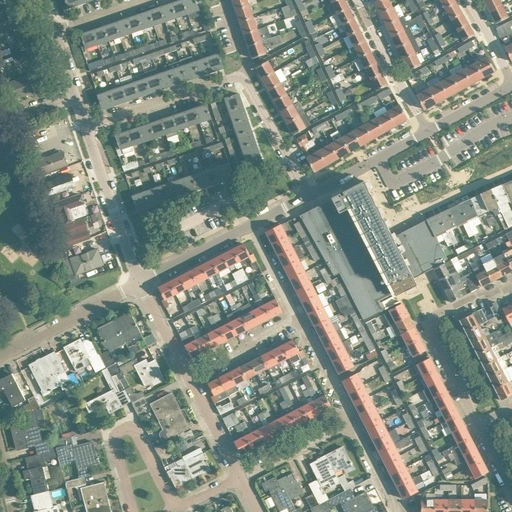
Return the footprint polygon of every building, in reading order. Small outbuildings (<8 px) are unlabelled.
[(183,0),(182,0),(172,4),(176,17),(187,13),(183,0)] [(183,0),(187,13),(190,19),(201,15),(199,9),(203,8),(200,1),(197,2),(197,1),(196,1),(195,0),(183,0)] [(250,5),(247,0),(232,0),(236,10),(250,5)] [(344,0),(336,0),(332,2),(337,13),(348,8),(344,0)] [(378,0),(374,2),(380,14),(393,7),(388,0),(378,0)] [(417,10),(411,0),(407,0),(405,1),(411,12),(417,10)] [(440,12),(445,9),(456,2),(454,0),(435,0),(434,1),(440,12)] [(499,0),(485,0),(484,1),(490,12),(489,12),(490,12),(503,6),(499,0)] [(462,13),(456,2),(445,9),(451,20),(462,13)] [(172,4),(160,8),(165,21),(176,17),(172,4)] [(236,10),(240,22),(254,17),(250,5),(236,10)] [(503,6),(490,12),(495,24),(508,17),(503,6)] [(380,14),(386,25),(398,19),(393,7),(380,14)] [(7,12),(13,29),(22,26),(20,20),(16,8),(7,11),(7,12)] [(160,8),(149,11),(154,25),(165,21),(160,8)] [(343,24),(354,19),(348,8),(337,13),(330,17),(333,23),(340,19),(343,24)] [(149,11),(138,15),(142,28),(154,25),(149,11)] [(0,14),(0,22),(3,32),(13,29),(7,12),(0,14)] [(468,24),(462,13),(451,20),(457,30),(468,24)] [(138,15),(127,19),(131,32),(142,28),(138,15)] [(386,25),(391,37),(409,28),(417,24),(423,21),(419,15),(406,22),(403,16),(398,19),(386,25)] [(258,29),(254,17),(240,22),(244,34),(258,29)] [(127,19),(115,23),(120,36),(131,32),(127,19)] [(360,30),(354,19),(343,24),(348,35),(360,30)] [(425,26),(423,21),(417,24),(420,29),(425,26)] [(511,30),(510,26),(510,27),(508,22),(495,28),(501,38),(507,35),(511,44),(505,47),(511,61),(511,30)] [(115,23),(104,27),(108,40),(120,36),(115,23)] [(464,41),(475,34),(468,24),(457,30),(464,41)] [(313,26),(308,28),(311,34),(316,32),(313,26)] [(93,31),(97,44),(108,40),(104,27),(93,31)] [(307,36),(303,27),(298,29),(303,38),(307,36)] [(244,34),(248,46),(262,42),(258,29),(244,34)] [(365,41),(360,30),(348,35),(354,46),(365,41)] [(404,30),(391,37),(397,48),(410,42),(404,30)] [(93,31),(82,34),(81,35),(83,41),(80,42),(82,49),(97,44),(93,31)] [(280,35),(262,42),(248,46),(253,58),(266,54),(264,47),(268,46),(269,48),(283,43),(280,35)] [(429,46),(434,43),(431,37),(426,40),(429,46)] [(365,41),(354,46),(359,57),(371,52),(365,41)] [(472,41),(465,45),(467,49),(474,45),(472,41)] [(397,48),(403,60),(415,53),(410,42),(397,48)] [(437,49),(434,43),(429,46),(432,51),(437,49)] [(177,50),(175,45),(163,50),(165,54),(171,52),(177,50)] [(460,53),(467,49),(465,45),(457,49),(460,53)] [(326,55),(324,48),(318,51),(321,57),(326,55)] [(165,54),(163,50),(151,54),(153,59),(159,56),(165,54)] [(376,63),(371,52),(359,57),(365,68),(376,63)] [(415,53),(403,60),(408,71),(421,65),(415,53)] [(153,59),(151,54),(139,58),(141,63),(146,61),(153,59)] [(206,58),(211,72),(223,68),(218,54),(206,58)] [(442,58),(444,63),(451,59),(449,54),(442,58)] [(487,57),(475,63),(483,78),(495,71),(487,57)] [(199,76),(211,72),(206,58),(194,62),(199,76)] [(444,63),(442,58),(434,62),(437,67),(444,63)] [(175,84),(187,80),(182,66),(180,61),(168,65),(170,71),(175,84)] [(259,73),(262,79),(274,72),(268,61),(256,68),(259,73)] [(182,66),(187,80),(199,76),(194,62),(182,66)] [(376,63),(365,68),(371,79),(382,74),(376,63)] [(471,84),(483,78),(475,63),(463,69),(471,84)] [(418,71),(421,75),(428,71),(426,66),(418,71)] [(268,90),(281,83),(287,80),(281,68),(274,72),(262,79),(267,87),(268,89),(268,90)] [(463,69),(452,76),(460,91),(471,84),(463,69)] [(158,75),(163,88),(175,84),(170,71),(158,75)] [(334,71),(328,74),(333,84),(344,79),(342,74),(336,77),(334,71)] [(421,75),(418,71),(411,75),(414,79),(421,75)] [(29,76),(34,93),(35,94),(44,91),(39,76),(38,73),(29,76)] [(388,85),(382,74),(371,79),(376,90),(388,85)] [(151,92),(163,88),(158,75),(146,79),(151,92)] [(19,79),(25,96),(34,93),(29,76),(19,79)] [(448,97),(460,91),(452,76),(440,82),(448,97)] [(10,82),(10,83),(16,99),(25,96),(19,79),(10,82)] [(134,83),(139,96),(151,92),(146,79),(134,83)] [(440,82),(428,89),(436,103),(448,97),(440,82)] [(127,101),(139,96),(134,83),(122,87),(127,101)] [(270,93),(275,101),(287,94),(281,83),(268,90),(270,93)] [(110,91),(115,105),(127,101),(122,87),(110,91)] [(425,110),(436,103),(428,89),(417,95),(425,110)] [(386,90),(378,94),(381,100),(389,96),(386,90)] [(103,109),(115,105),(110,91),(98,95),(103,109)] [(229,111),(243,106),(239,94),(225,98),(225,99),(229,111)] [(275,101),(281,112),(293,105),(287,94),(275,101)] [(344,94),(339,96),(341,102),(347,100),(344,94)] [(374,97),(367,100),(370,106),(377,102),(374,97)] [(362,110),(370,106),(367,100),(359,104),(362,110)] [(215,102),(210,103),(210,104),(214,116),(219,114),(217,108),(215,102)] [(287,123),(300,117),(306,113),(300,102),(293,105),(281,112),(287,123)] [(390,102),(385,105),(387,109),(387,110),(388,112),(396,126),(406,120),(407,119),(402,111),(399,105),(394,108),(390,102)] [(206,105),(195,108),(200,122),(211,118),(206,105)] [(247,118),(243,106),(229,111),(233,123),(247,118)] [(200,122),(195,108),(184,112),(188,126),(200,122)] [(351,109),(343,113),(346,118),(353,114),(351,109)] [(188,126),(184,112),(172,116),(177,130),(188,126)] [(384,133),(396,126),(388,112),(376,118),(384,133)] [(339,122),(346,118),(343,113),(335,117),(339,122)] [(161,120),(166,133),(167,138),(179,134),(177,130),(172,116),(161,120)] [(306,128),(300,117),(287,123),(294,134),(306,128)] [(233,123),(237,135),(251,130),(247,118),(233,123)] [(376,118),(364,125),(373,139),(384,133),(376,118)] [(166,133),(161,120),(150,124),(154,137),(166,133)] [(327,121),(320,125),(322,130),(330,127),(327,121)] [(154,137),(150,124),(138,128),(143,141),(154,137)] [(315,134),(322,130),(320,125),(312,129),(315,134)] [(361,146),(373,139),(364,125),(353,131),(361,146)] [(138,128),(127,132),(132,145),(143,141),(138,128)] [(33,145),(36,143),(34,137),(38,136),(36,129),(23,134),(27,147),(33,145)] [(255,142),(251,130),(237,135),(242,147),(255,142)] [(334,142),(330,144),(338,159),(350,152),(341,138),(338,131),(331,135),(334,142)] [(361,146),(353,131),(341,138),(350,152),(361,146)] [(134,151),(132,145),(127,132),(116,136),(118,142),(117,142),(118,142),(114,143),(117,150),(119,156),(134,151)] [(27,162),(32,160),(38,158),(33,145),(27,147),(23,134),(17,136),(24,155),(27,162)] [(301,146),(309,142),(305,134),(304,135),(296,139),(301,146)] [(307,157),(311,164),(315,172),(327,165),(313,140),(309,142),(301,146),(304,152),(307,157)] [(222,142),(210,146),(212,152),(224,147),(222,142)] [(242,147),(246,159),(259,154),(255,142),(242,147)] [(322,143),(317,146),(327,165),(338,159),(330,144),(325,147),(322,143)] [(40,176),(69,165),(64,151),(35,162),(40,176)] [(263,166),(259,154),(246,159),(250,171),(263,166)] [(27,162),(33,180),(39,178),(32,160),(27,162)] [(234,177),(229,163),(217,167),(222,181),(234,177)] [(222,181),(217,167),(205,172),(209,185),(222,181)] [(197,189),(209,185),(205,172),(204,168),(192,172),(193,176),(197,189)] [(41,184),(47,198),(61,193),(63,199),(78,194),(70,173),(41,184)] [(197,189),(193,176),(181,180),(185,193),(197,189)] [(39,178),(33,180),(39,196),(45,194),(39,178)] [(185,193),(181,180),(169,184),(173,197),(185,193)] [(511,180),(502,185),(509,202),(511,207),(511,180)] [(329,200),(322,204),(317,206),(313,209),(300,216),(301,218),(334,276),(339,273),(364,320),(399,302),(399,301),(385,308),(382,303),(417,285),(414,278),(433,269),(448,261),(436,237),(427,219),(393,237),(381,214),(364,181),(332,197),(332,199),(329,200)] [(161,202),(173,197),(169,184),(157,188),(161,202)] [(501,184),(490,189),(498,207),(504,220),(508,228),(511,225),(511,213),(507,203),(509,202),(502,185),(501,184)] [(161,202),(157,188),(144,192),(149,206),(161,202)] [(504,220),(498,207),(490,189),(480,193),(480,194),(488,211),(492,210),(495,217),(497,216),(500,222),(504,220)] [(137,210),(149,206),(144,192),(132,196),(137,209),(137,210)] [(45,194),(39,196),(43,208),(49,206),(47,199),(45,194)] [(469,199),(478,218),(489,213),(488,211),(480,194),(469,199)] [(47,199),(49,206),(61,201),(58,195),(47,199)] [(469,199),(459,204),(473,235),(478,233),(472,220),(478,218),(469,199)] [(63,206),(68,221),(89,214),(84,200),(63,206)] [(473,235),(459,204),(448,209),(457,227),(462,225),(468,237),(473,235)] [(53,216),(49,206),(43,208),(47,218),(53,216)] [(451,230),(457,227),(448,209),(438,214),(453,245),(457,243),(451,230)] [(453,245),(438,214),(427,219),(436,237),(442,234),(448,247),(453,245)] [(53,216),(47,218),(51,229),(57,227),(53,216)] [(489,228),(494,226),(491,217),(486,220),(489,228)] [(298,231),(302,228),(299,221),(294,224),(298,231)] [(63,230),(69,245),(91,237),(86,222),(63,230)] [(266,232),(272,244),(287,236),(281,225),(281,224),(266,232)] [(57,227),(51,229),(55,239),(60,237),(57,227)] [(302,228),(298,231),(302,238),(306,236),(302,228)] [(272,244),(278,256),(293,248),(287,236),(272,244)] [(309,240),(305,243),(311,254),(315,251),(309,240)] [(496,240),(485,245),(488,249),(498,244),(496,240)] [(511,271),(511,270),(511,246),(509,241),(504,243),(508,251),(503,254),(511,271)] [(244,244),(233,249),(242,266),(246,263),(244,259),(249,257),(252,263),(256,261),(253,254),(250,255),(244,244)] [(455,250),(457,254),(467,249),(465,245),(455,250)] [(105,266),(99,248),(69,258),(75,276),(105,266)] [(278,256),(284,267),(299,260),(293,248),(278,256)] [(466,257),(476,252),(474,248),(464,253),(466,257)] [(65,249),(59,251),(63,261),(68,259),(65,249)] [(233,249),(222,255),(229,267),(234,264),(236,269),(242,266),(233,249)] [(315,251),(311,254),(315,261),(320,259),(315,251)] [(448,261),(433,269),(440,281),(457,272),(453,264),(458,261),(466,257),(464,253),(448,261)] [(493,259),(502,276),(511,271),(503,254),(493,259)] [(222,255),(212,260),(218,272),(229,267),(222,255)] [(491,282),(502,276),(493,259),(483,264),(491,282)] [(203,265),(201,265),(207,278),(213,275),(218,285),(223,283),(218,272),(212,260),(206,263),(203,265)] [(284,267),(290,279),(305,272),(299,260),(284,267)] [(256,261),(252,263),(251,263),(254,270),(259,267),(256,261)] [(473,269),(481,286),(491,282),(483,264),(473,269)] [(201,265),(191,271),(197,283),(207,278),(201,265)] [(325,268),(321,270),(324,277),(329,274),(325,268)] [(191,271),(180,276),(186,289),(189,293),(199,288),(197,283),(191,271)] [(290,279),(296,291),(311,283),(305,272),(290,279)] [(457,272),(440,281),(445,292),(457,286),(463,283),(474,277),(471,272),(460,278),(457,272)] [(246,274),(235,279),(238,285),(248,279),(246,274)] [(329,274),(324,277),(328,284),(331,282),(332,281),(332,280),(329,274)] [(180,276),(169,282),(176,294),(186,289),(180,276)] [(479,288),(474,277),(463,283),(464,286),(467,284),(471,292),(479,288)] [(226,284),(225,285),(227,290),(238,285),(235,279),(226,284)] [(169,282),(159,287),(165,299),(162,301),(165,307),(169,305),(166,299),(176,294),(169,282)] [(252,282),(248,284),(256,301),(254,301),(258,308),(253,311),(259,323),(271,317),(264,305),(261,299),(258,293),(252,282)] [(296,291),(302,303),(317,295),(311,283),(296,291)] [(457,286),(445,292),(451,302),(467,294),(464,288),(460,290),(457,286)] [(219,287),(214,290),(217,296),(222,293),(219,287)] [(343,287),(338,290),(342,297),(347,295),(343,287)] [(214,290),(208,293),(211,299),(217,296),(214,290)] [(9,301),(11,300),(16,297),(13,292),(6,295),(9,301)] [(201,292),(198,293),(203,303),(206,301),(203,296),(201,292)] [(302,303),(309,315),(323,307),(317,295),(302,303)] [(342,297),(335,301),(341,313),(342,312),(353,307),(347,295),(342,297)] [(198,298),(193,301),(195,307),(201,304),(198,298)] [(264,305),(271,317),(282,312),(276,299),(264,305)] [(193,301),(182,307),(185,312),(195,307),(193,301)] [(248,329),(259,323),(253,311),(249,303),(243,307),(240,302),(236,305),(242,317),(248,329)] [(500,311),(495,302),(489,305),(495,317),(496,317),(501,314),(500,311)] [(390,311),(384,314),(390,325),(395,322),(408,316),(402,305),(402,304),(400,304),(389,310),(390,311)] [(511,304),(502,309),(509,321),(511,319),(511,304)] [(230,322),(237,335),(248,329),(242,317),(236,305),(231,307),(233,312),(227,316),(230,322)] [(309,315),(315,326),(330,319),(323,307),(309,315)] [(353,307),(342,312),(344,316),(351,313),(355,311),(353,307)] [(201,308),(196,311),(199,317),(204,314),(201,308)] [(463,327),(466,332),(478,325),(483,323),(486,321),(480,310),(473,313),(460,320),(460,321),(461,321),(464,327),(463,327)] [(355,311),(351,313),(355,321),(359,318),(355,311)] [(125,342),(141,334),(130,313),(114,321),(125,342)] [(207,334),(214,347),(225,341),(219,328),(215,322),(213,316),(208,318),(214,331),(207,334)] [(408,316),(395,322),(390,325),(396,337),(401,334),(414,327),(408,316)] [(496,317),(495,317),(486,321),(483,323),(485,327),(498,321),(496,317)] [(359,318),(355,321),(358,328),(363,326),(359,318)] [(330,319),(315,326),(321,338),(340,328),(337,322),(332,324),(330,319)] [(372,320),(366,323),(369,329),(372,334),(376,332),(381,330),(375,319),(372,320)] [(125,342),(114,321),(98,329),(104,341),(102,342),(106,349),(107,348),(109,350),(100,355),(106,367),(115,362),(110,352),(125,344),(125,342)] [(225,341),(237,335),(230,322),(219,328),(225,341)] [(478,325),(466,332),(468,336),(472,344),(489,335),(486,329),(481,330),(478,325)] [(506,326),(497,330),(499,335),(508,331),(506,326)] [(401,334),(407,345),(420,339),(414,327),(401,334)] [(196,340),(193,333),(190,328),(186,330),(189,335),(182,339),(191,358),(203,352),(196,340)] [(340,328),(321,338),(327,350),(346,340),(340,328)] [(496,331),(489,335),(472,344),(475,350),(478,355),(511,337),(511,334),(511,332),(499,338),(496,331)] [(152,334),(143,338),(148,347),(157,342),(152,334)] [(203,352),(214,347),(207,334),(196,340),(203,352)] [(367,334),(363,337),(367,344),(371,342),(367,334)] [(511,337),(478,355),(480,359),(483,365),(484,367),(499,359),(496,352),(511,343),(511,337)] [(81,361),(84,359),(83,357),(87,355),(95,371),(105,366),(91,339),(83,343),(80,339),(73,342),(74,344),(65,348),(64,347),(76,372),(84,368),(81,361)] [(346,340),(327,350),(333,362),(348,354),(354,351),(348,339),(346,340)] [(426,350),(420,339),(407,345),(413,356),(426,350)] [(293,340),(282,345),(289,358),(292,364),(302,359),(305,365),(308,363),(305,357),(302,350),(299,352),(293,340)] [(371,342),(367,344),(370,352),(375,349),(371,342)] [(137,344),(128,349),(132,355),(141,351),(137,344)] [(282,345),(272,351),(278,363),(289,358),(282,345)] [(378,355),(375,350),(366,355),(368,360),(378,355)] [(261,356),(268,369),(270,373),(281,368),(278,363),(272,351),(261,356)] [(37,361),(30,365),(42,390),(41,391),(44,396),(49,393),(48,392),(61,385),(63,390),(65,389),(67,394),(74,389),(72,385),(55,352),(40,359),(40,360),(38,361),(37,361)] [(333,362),(339,374),(354,366),(348,354),(333,362)] [(499,359),(484,367),(486,370),(490,378),(505,369),(507,368),(503,361),(509,358),(508,354),(499,359)] [(261,356),(250,362),(257,374),(268,369),(261,356)] [(435,369),(430,358),(417,364),(423,376),(435,369)] [(144,386),(163,376),(155,360),(146,365),(144,361),(146,359),(144,360),(138,363),(136,359),(134,359),(119,367),(122,371),(123,375),(125,374),(125,376),(129,374),(128,373),(135,369),(144,386)] [(250,362),(240,367),(247,380),(257,374),(250,362)] [(117,363),(106,368),(111,377),(117,374),(122,371),(119,367),(117,363)] [(383,365),(378,367),(382,375),(387,373),(383,365)] [(240,367),(229,372),(239,391),(249,385),(247,380),(240,367)] [(106,368),(102,371),(108,383),(113,381),(111,377),(106,368)] [(435,369),(423,376),(429,387),(441,381),(435,369)] [(492,384),(495,389),(508,382),(511,381),(505,369),(490,378),(493,384),(492,384)] [(229,372),(219,378),(228,396),(239,391),(229,372)] [(290,372),(284,375),(287,381),(293,378),(290,372)] [(363,385),(357,373),(342,381),(349,393),(363,385)] [(387,373),(382,375),(386,383),(391,380),(387,373)] [(8,397),(13,406),(25,400),(12,374),(4,378),(0,379),(0,400),(0,401),(8,397)] [(117,374),(111,377),(113,381),(119,393),(125,390),(124,388),(117,374)] [(287,381),(284,375),(279,378),(282,384),(287,381)] [(312,387),(306,376),(301,378),(307,389),(308,389),(312,387)] [(219,378),(208,383),(214,395),(211,397),(215,403),(219,401),(228,396),(219,378)] [(429,387),(423,390),(428,402),(429,401),(435,398),(447,392),(441,381),(429,387)] [(500,399),(501,400),(511,394),(511,389),(508,382),(495,389),(497,393),(498,393),(501,399),(500,399)] [(269,383),(263,386),(266,392),(272,389),(269,383)] [(124,388),(125,390),(132,402),(132,403),(144,397),(145,396),(142,390),(137,393),(133,392),(130,385),(124,388)] [(349,393),(355,404),(369,397),(363,385),(349,393)] [(266,392),(263,386),(258,389),(261,394),(266,392)] [(284,387),(279,389),(282,394),(285,401),(291,413),(298,425),(309,419),(302,407),(295,410),(284,387)] [(312,387),(308,389),(311,395),(314,401),(320,413),(332,408),(325,395),(318,399),(312,387)] [(85,404),(89,413),(105,405),(109,414),(123,407),(114,389),(85,404)] [(395,389),(391,391),(395,399),(399,396),(395,389)] [(435,398),(429,401),(432,406),(437,403),(441,410),(453,403),(447,392),(435,398)] [(151,404),(159,421),(180,410),(172,393),(151,404)] [(247,394),(242,397),(245,403),(250,400),(247,394)] [(24,414),(42,409),(34,396),(28,399),(30,403),(24,406),(27,413),(24,413),(24,414)] [(399,396),(395,399),(398,406),(403,403),(399,396)] [(136,411),(138,414),(144,411),(141,406),(147,403),(144,397),(132,403),(136,411)] [(245,403),(242,397),(236,400),(239,405),(245,403)] [(355,404),(361,416),(375,409),(369,397),(355,404)] [(220,405),(216,406),(221,415),(234,408),(231,401),(221,406),(220,405)] [(286,431),(298,425),(285,401),(280,403),(286,415),(280,418),(286,431)] [(302,407),(309,419),(320,413),(314,401),(302,407)] [(443,414),(437,417),(439,421),(441,424),(446,421),(459,415),(453,403),(441,410),(443,414)] [(39,454),(25,458),(56,450),(54,442),(48,444),(47,439),(43,440),(39,422),(45,420),(42,409),(24,414),(27,424),(21,425),(21,424),(11,427),(12,427),(15,440),(17,449),(36,444),(39,454)] [(180,410),(159,421),(160,421),(165,418),(169,426),(168,427),(168,428),(163,430),(161,432),(160,434),(161,437),(162,439),(165,439),(167,438),(177,433),(182,442),(194,436),(191,431),(184,434),(183,430),(189,427),(187,422),(190,421),(183,409),(180,410)] [(361,416),(367,428),(381,420),(375,409),(361,416)] [(407,412),(402,415),(406,422),(411,420),(407,412)] [(242,429),(240,424),(234,413),(222,418),(227,428),(234,424),(242,438),(234,442),(241,454),(252,448),(248,440),(246,436),(242,429)] [(446,421),(441,424),(443,429),(449,426),(452,432),(465,426),(459,415),(446,421)] [(268,424),(275,437),(286,431),(280,418),(268,424)] [(421,419),(417,422),(423,433),(427,431),(421,419)] [(367,428),(373,440),(388,432),(381,420),(367,428)] [(411,420),(406,422),(410,429),(415,427),(411,420)] [(257,430),(263,443),(275,437),(268,424),(263,427),(257,430)] [(465,426),(452,432),(458,444),(470,437),(465,426)] [(64,438),(82,434),(79,429),(63,433),(64,438)] [(246,436),(248,440),(252,448),(263,443),(257,430),(246,436)] [(373,440),(379,452),(394,444),(392,440),(388,432),(373,440)] [(202,433),(190,439),(193,445),(206,439),(202,433)] [(56,442),(54,442),(56,450),(60,465),(70,463),(70,460),(74,459),(77,469),(78,468),(78,478),(64,481),(64,482),(89,475),(87,466),(99,463),(98,459),(99,459),(99,458),(98,458),(96,451),(95,451),(93,441),(74,446),(71,436),(56,440),(56,442)] [(400,440),(394,444),(379,452),(385,463),(400,456),(396,450),(411,442),(408,436),(400,440)] [(419,436),(415,438),(419,446),(423,444),(419,436)] [(458,444),(442,452),(444,456),(447,455),(453,452),(456,459),(476,449),(470,437),(458,444)] [(158,454),(167,450),(170,448),(167,442),(164,443),(155,448),(158,454)] [(423,444),(419,446),(422,453),(427,450),(423,444)] [(326,455),(336,473),(344,469),(347,473),(354,469),(352,464),(352,463),(351,462),(343,447),(326,455)] [(456,459),(454,460),(456,465),(466,460),(469,466),(482,460),(476,449),(456,459)] [(31,479),(35,494),(48,491),(42,466),(45,465),(44,460),(58,457),(60,465),(56,450),(25,458),(28,470),(23,471),(25,480),(30,479),(31,479)] [(203,453),(185,462),(192,477),(203,472),(203,473),(211,469),(207,462),(207,461),(207,460),(206,460),(203,454),(203,453)] [(439,454),(434,456),(437,462),(444,459),(440,453),(439,454)] [(326,455),(310,464),(318,479),(317,479),(318,481),(319,481),(321,486),(328,483),(330,487),(340,482),(338,478),(336,473),(326,455)] [(429,455),(425,458),(427,461),(431,470),(436,467),(429,455)] [(385,463),(391,475),(406,468),(400,456),(385,463)] [(182,482),(192,477),(185,462),(183,458),(165,467),(167,472),(171,478),(170,478),(171,480),(172,480),(176,487),(183,484),(182,482)] [(488,471),(482,460),(469,466),(475,478),(488,471)] [(436,467),(431,470),(434,476),(439,474),(436,467)] [(391,475),(397,487),(412,479),(406,468),(391,475)] [(278,480),(277,481),(281,489),(284,488),(290,500),(303,493),(300,488),(301,488),(300,487),(292,473),(278,480)] [(89,476),(89,475),(64,482),(66,489),(86,484),(84,477),(89,476)] [(344,475),(338,478),(340,482),(345,490),(350,488),(356,485),(355,485),(353,481),(353,480),(352,481),(351,479),(347,481),(344,475)] [(421,475),(412,479),(397,487),(403,499),(418,491),(415,485),(424,480),(421,475)] [(276,477),(262,484),(265,491),(269,489),(280,511),(287,508),(289,511),(302,511),(299,505),(293,508),(289,500),(290,500),(284,488),(281,489),(277,481),(278,480),(276,477)] [(481,485),(488,481),(486,477),(478,481),(481,485)] [(473,489),(481,485),(478,481),(471,485),(473,489)] [(108,498),(104,482),(80,488),(84,505),(108,498)] [(321,495),(318,488),(314,482),(309,484),(314,493),(316,498),(321,495)] [(330,498),(326,500),(329,507),(339,503),(340,505),(345,502),(349,511),(352,510),(352,511),(361,511),(373,506),(366,491),(355,497),(354,494),(353,495),(351,490),(350,488),(345,490),(339,493),(330,498)] [(35,494),(31,495),(35,511),(33,511),(58,511),(57,506),(53,507),(48,491),(35,494)] [(311,508),(319,503),(314,493),(305,498),(311,508)] [(487,493),(475,493),(475,499),(474,511),(487,511),(488,499),(487,499),(487,493)] [(434,511),(435,500),(421,500),(419,494),(413,497),(417,506),(421,506),(421,511),(434,511)] [(111,511),(108,498),(84,505),(86,511),(111,511)] [(461,511),(461,499),(448,500),(447,511),(461,511)] [(474,511),(475,499),(461,499),(461,511),(474,511)] [(329,507),(326,500),(319,503),(311,508),(312,511),(330,511),(331,511),(329,507)] [(447,511),(448,500),(435,500),(434,511),(447,511)]
